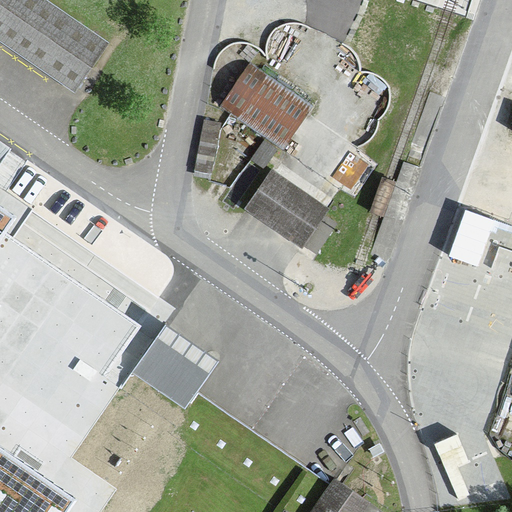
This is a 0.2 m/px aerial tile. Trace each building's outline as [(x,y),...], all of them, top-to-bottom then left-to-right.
[(108,41),(47,0),(0,0),(0,36),(76,89),(108,41)] [(251,63),(221,107),(283,150),(313,106),(251,63)] [(209,136),(204,167),(219,169),(224,138),(209,136)] [(273,170),(247,208),(303,246),(328,209),(273,170)] [(59,511),(77,483),(0,435),(0,215),(8,202),(0,196),(0,511),(59,511)] [(167,326),(133,374),(186,411),(196,398),(220,363),(167,326)] [(332,484),(311,511),(361,511),(369,501),(365,498),(336,478),(332,484)]
